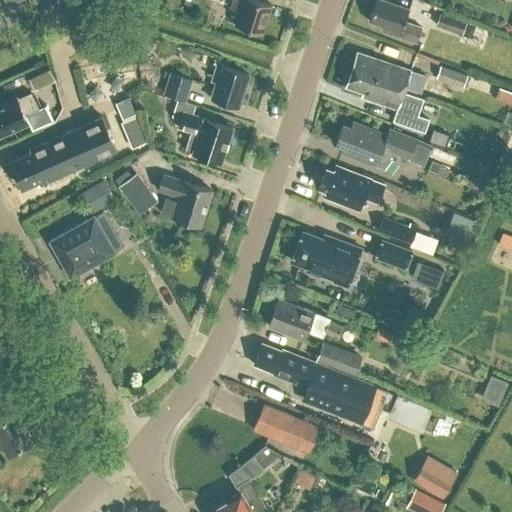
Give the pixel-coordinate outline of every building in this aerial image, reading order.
[(235,23),(261,31),(270,1),(266,0),(232,0),(230,7),(239,10),(235,23)] [(385,26),(383,30),(418,42),(423,28),(406,22),(410,9),(384,0),(376,0),(369,21),(385,26)] [(434,24),(461,34),(466,20),(439,10),(434,24)] [(91,43),(95,60),(122,54),(119,38),(91,43)] [(359,51),(354,67),(388,79),(385,83),(405,90),(406,87),(418,91),(424,73),(412,68),(359,51)] [(462,85),(467,71),(439,62),(434,75),(462,85)] [(216,63),(212,74),(217,76),(210,96),(237,104),(247,72),(216,63)] [(47,64),(27,73),(35,89),(54,80),(47,64)] [(354,67),(348,86),(364,91),(365,91),(363,96),(399,108),(395,120),(427,130),(430,118),(418,114),(425,96),(405,90),(385,83),(388,79),(354,67)] [(167,69),(160,90),(182,98),(189,76),(167,69)] [(205,98),(209,84),(196,80),(191,93),(205,98)] [(511,88),(498,83),(493,95),(511,102),(511,88)] [(16,97),(0,103),(0,134),(27,122),(28,122),(32,130),(54,120),(46,103),(38,107),(31,91),(17,97),(17,96),(16,97)] [(115,100),(121,116),(135,110),(128,94),(115,100)] [(177,98),(171,116),(181,119),(179,125),(191,129),(185,148),(220,159),(231,126),(204,117),(204,116),(192,112),(195,104),(177,98)] [(511,110),(506,108),(502,120),(511,124),(511,110)] [(120,119),(131,145),(145,139),(134,113),(120,119)] [(116,149),(101,115),(28,148),(30,151),(8,161),(20,187),(36,180),(38,184),(116,149)] [(342,151),(376,165),(376,164),(384,167),(393,160),(397,161),(399,157),(410,161),(418,139),(389,128),(386,135),(353,122),(351,127),(343,124),(336,143),(344,145),(342,151)] [(175,157),(180,144),(158,135),(152,148),(175,157)] [(431,157),(427,166),(436,170),(440,161),(431,157)] [(384,185),(336,167),(334,171),(326,168),(320,186),(328,189),(326,195),(359,208),(363,198),(377,203),(384,185)] [(212,188),(163,173),(158,189),(178,195),(177,200),(166,196),(161,212),(172,215),(172,216),(201,224),(212,188)] [(150,193),(135,174),(119,186),(134,205),(150,193)] [(90,211),(106,202),(105,200),(114,196),(107,183),(82,196),(90,211)] [(113,249),(122,244),(104,211),(95,217),(93,214),(48,239),(69,276),(114,252),(113,249)] [(383,216),(377,231),(411,243),(416,229),(383,216)] [(303,227),(291,257),(308,263),(307,267),(321,273),(322,270),(333,275),(333,277),(348,283),(362,244),(333,233),(331,237),(303,227)] [(418,230),(413,247),(437,254),(441,236),(418,230)] [(501,245),(511,248),(511,234),(505,232),(501,245)] [(378,237),(372,253),(405,265),(411,249),(378,237)] [(328,319),(329,317),(313,310),(279,297),(277,301),(275,301),(273,307),(274,309),(269,325),(303,338),(306,329),(309,331),(310,330),(322,335),(323,331),(337,336),(341,324),(328,319)] [(335,311),(352,317),(355,309),(338,303),(335,311)] [(308,387),(303,400),(356,420),(370,384),(318,364),(318,362),(282,348),(281,351),(261,343),(254,363),(274,371),(272,373),(308,387)] [(360,357),(330,346),(324,361),(355,372),(360,357)] [(423,426),(431,407),(397,393),(389,412),(423,426)] [(263,402),(252,428),(308,451),(319,425),(263,402)] [(0,417),(0,436),(9,452),(31,439),(14,410),(0,417)] [(264,511),(267,511),(257,494),(258,494),(250,479),(255,476),(253,474),(262,467),(265,459),(276,450),(265,443),(253,454),(229,473),(239,490),(208,508),(209,511),(264,511)] [(414,478),(442,495),(456,472),(427,455),(414,478)] [(312,488),(320,476),(305,466),(297,478),(312,488)] [(404,505),(417,511),(438,511),(444,501),(414,486),(404,505)]
